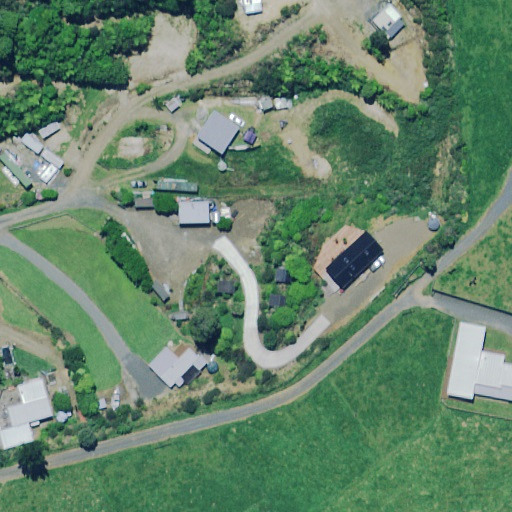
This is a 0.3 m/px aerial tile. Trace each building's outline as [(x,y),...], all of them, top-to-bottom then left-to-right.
[(163,106),(170,115),(181,106),(175,97),(163,106)] [(229,140),(205,124),(192,143),(216,160),(229,140)] [(134,197),(134,209),(162,209),(162,197),(134,197)] [(208,224),(208,203),(178,203),(178,224),(208,224)] [(173,295),(161,278),(151,286),(163,302),(173,295)] [(234,294),(234,282),(218,281),(217,293),(234,294)] [(282,295),(269,294),(268,307),(280,308),(282,295)] [(484,328),(459,324),(446,394),(471,399),(472,394),(511,400),(511,366),(502,364),(503,357),(480,352),(484,328)] [(201,356),(198,358),(188,349),(160,378),(170,388),(192,364),(199,371),(205,365),(208,362),(201,356)] [(51,416),(42,380),(6,389),(0,397),(0,429),(1,431),(0,430),(0,440),(3,450),(32,441),(27,423),(51,416)] [(135,397),(128,383),(113,390),(120,404),(135,397)] [(88,404),(91,413),(115,405),(112,395),(88,404)]
